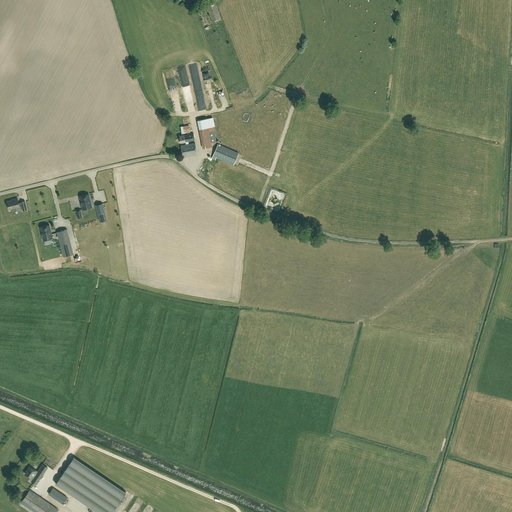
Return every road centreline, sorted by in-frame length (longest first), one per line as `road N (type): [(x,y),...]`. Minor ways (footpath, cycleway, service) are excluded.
road 1 (unclassified): [(511,238),(385,242),(318,231),(167,156),(0,194)]
road 2 (track): [(238,511),(0,407)]
